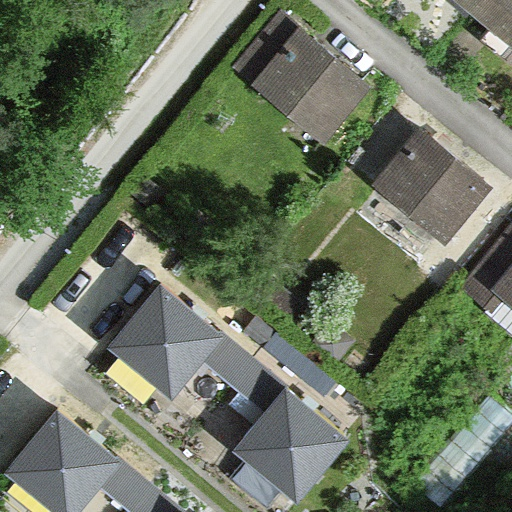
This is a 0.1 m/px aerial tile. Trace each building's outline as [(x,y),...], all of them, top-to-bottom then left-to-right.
[(511,0),(472,0),(511,32),(511,0)] [(305,22),(260,79),(322,128),(367,71),(305,22)] [(417,128),(374,183),(438,233),(481,178),(417,128)] [(511,304),(511,221),(471,271),(511,304)] [(108,330),(172,384),(203,347),(263,398),(236,430),(299,483),(349,424),(161,267),(108,330)] [(206,511),(57,390),(2,457),(69,511),(97,478),(138,511),(206,511)]
